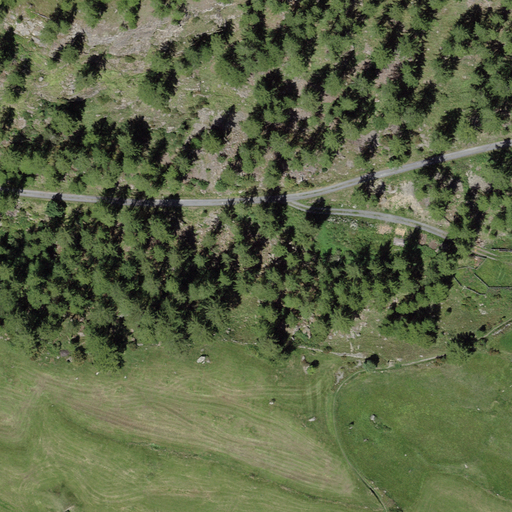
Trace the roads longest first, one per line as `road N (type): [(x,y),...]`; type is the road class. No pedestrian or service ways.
road 1 (track): [(0,190),(150,202),(281,198),(511,142)]
road 2 (track): [(281,198),(307,209),(403,220),(511,263)]
